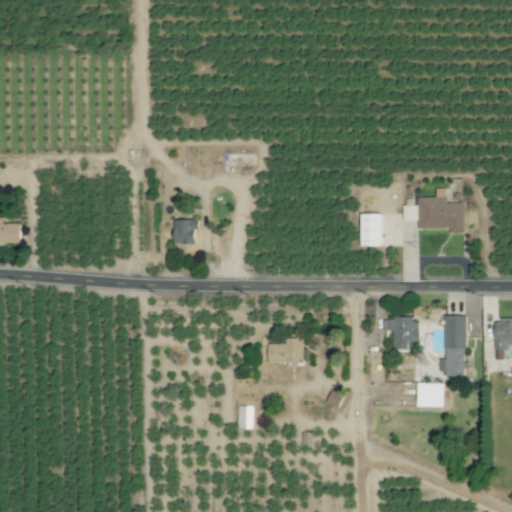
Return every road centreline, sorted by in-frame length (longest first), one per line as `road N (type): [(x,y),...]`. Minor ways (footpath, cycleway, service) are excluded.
road 1 (residential): [(0,276),(511,287)]
road 2 (residential): [(356,287),(364,511)]
